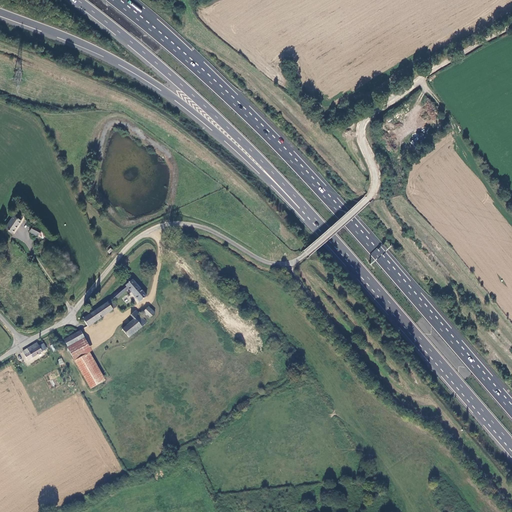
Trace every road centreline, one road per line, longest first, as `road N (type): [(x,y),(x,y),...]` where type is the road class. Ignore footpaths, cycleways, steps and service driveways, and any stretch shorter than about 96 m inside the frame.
road 1 (trunk): [(511,412),(285,154),(112,0)]
road 2 (unclassified): [(25,344),(65,323),(128,248),(162,226),(195,225),(264,262),(289,264),(368,200)]
road 3 (motorway): [(0,13),(147,79),(304,207)]
road 4 (trunk): [(304,207),(511,446)]
road 5 (trunk): [(76,0),(202,103),(304,207)]
road 6 (track): [(326,418),(339,413),(363,434),(415,511)]
